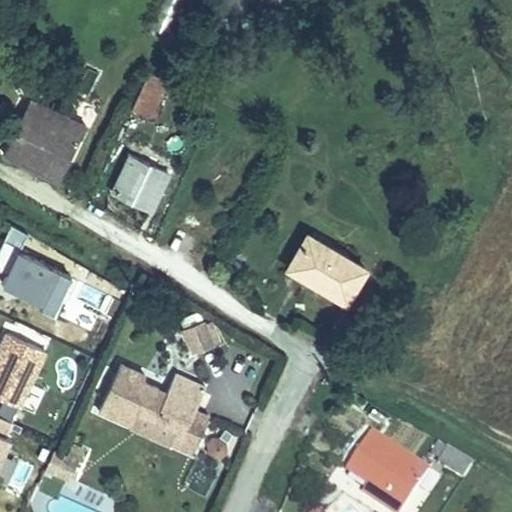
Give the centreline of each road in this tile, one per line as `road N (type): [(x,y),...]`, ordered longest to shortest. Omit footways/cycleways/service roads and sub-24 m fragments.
road 1 (unknown): [(307,347),(74,217)]
road 2 (residential): [(238,511),(307,347)]
